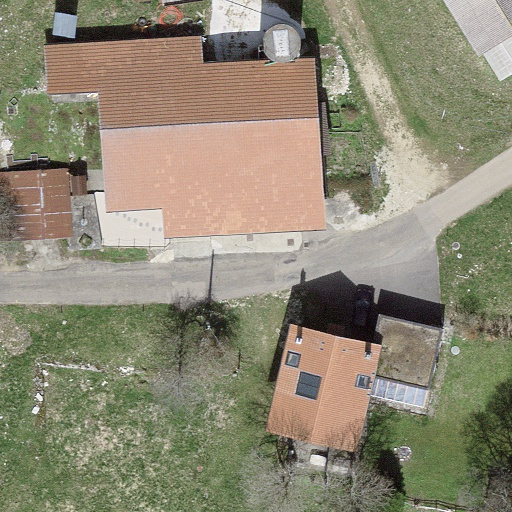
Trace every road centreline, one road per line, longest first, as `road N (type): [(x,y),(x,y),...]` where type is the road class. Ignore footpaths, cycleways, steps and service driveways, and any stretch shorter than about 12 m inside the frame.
road 1 (unclassified): [(0,290),(287,284),(377,248),(511,165)]
road 2 (track): [(350,0),(436,211)]
